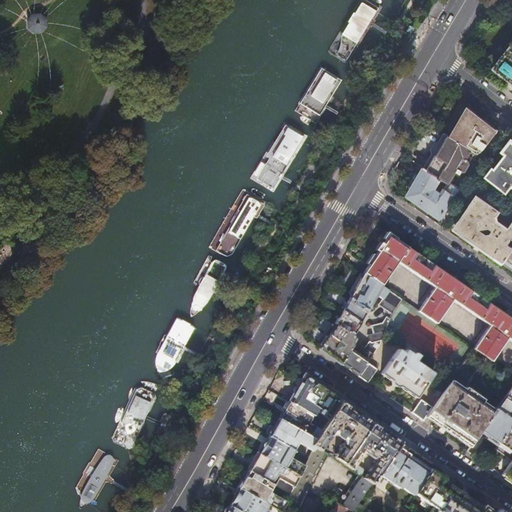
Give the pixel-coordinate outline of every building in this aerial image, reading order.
[(362,0),(329,54),(347,65),(380,15),(382,9),(382,4),(378,0),(362,0)] [(33,16),(29,21),(29,27),(34,32),(41,31),(45,26),(44,19),(39,15),(33,16)] [(508,81),(511,84),(511,44),(509,48),(495,67),(510,79),(508,81)] [(343,80),(321,69),(294,114),(316,126),(343,80)] [(454,138),(473,149),(480,154),(487,148),(498,132),(481,119),(470,110),(462,123),(454,138)] [(310,138),(285,124),(251,180),(275,194),(310,138)] [(433,152),(424,167),(450,182),(459,167),(464,170),(467,170),(471,163),(471,161),(473,157),(469,155),(473,149),(454,138),(445,132),(439,141),(441,146),(442,146),(440,150),(438,152),(437,151),(433,152)] [(511,140),(505,150),(507,153),(496,168),(494,167),(488,175),(508,191),(511,185),(511,140)] [(450,182),(424,167),(408,195),(425,206),(441,217),(461,188),(450,182)] [(267,203),(243,190),(210,249),(226,258),(233,255),(267,203)] [(500,258),(505,261),(511,250),(511,224),(509,228),(495,218),(501,210),(478,195),(472,203),(473,204),(460,222),(460,221),(456,227),(479,243),(500,258)] [(364,271),(381,283),(397,261),(432,285),(416,308),(436,322),(452,299),(487,323),(471,346),(473,348),(491,360),(507,337),(511,340),(511,318),(465,286),(431,262),(389,234),(375,254),(364,271)] [(192,301),(191,318),(203,311),(226,269),(226,267),(225,265),(217,261),(213,261),(212,263),(210,262),(213,258),(209,256),(193,284),(198,286),(192,301)] [(389,289),(381,283),(364,271),(357,282),(349,296),(368,309),(377,294),(383,298),(389,289)] [(395,293),(389,289),(383,298),(380,302),(386,306),(395,293)] [(402,298),(395,293),(386,306),(393,311),(402,298)] [(368,309),(349,296),(345,303),(341,309),(342,309),(360,322),(368,309)] [(342,309),(341,309),(337,316),(334,321),(336,323),(353,334),(360,322),(342,309)] [(385,330),(389,318),(386,317),(382,322),(371,325),(373,332),(385,330)] [(196,328),(177,318),(154,357),(154,365),(157,372),(159,374),(163,374),(172,370),(196,328)] [(353,335),(353,334),(336,323),(328,336),(319,348),(320,348),(329,354),(341,363),(349,350),(349,349),(350,348),(354,337),(353,335)] [(382,339),(385,330),(373,332),(368,334),(369,340),(373,341),(382,339)] [(364,347),(372,353),(380,341),(382,339),(373,341),(369,340),(364,347)] [(358,374),(367,361),(372,353),(364,347),(362,345),(356,355),(349,350),(341,363),(344,365),(354,372),(358,374)] [(416,397),(433,373),(416,360),(419,355),(417,353),(417,352),(408,346),(404,352),(398,348),(381,373),(396,383),(416,397)] [(358,374),(368,381),(376,368),(367,361),(358,374)] [(309,392),(316,382),(310,378),(305,374),(295,391),(289,400),(311,413),(313,409),(315,410),(318,407),(318,406),(313,403),(317,398),(309,392)] [(479,433),(496,408),(493,406),(493,408),(451,379),(432,407),(427,414),(435,420),(460,436),(471,444),(479,433)] [(325,422),(341,399),(327,390),(316,382),(309,392),(317,398),(313,403),(318,406),(318,407),(320,409),(318,412),(319,412),(323,415),(320,419),(325,422)] [(498,443),(511,422),(511,418),(506,415),(511,405),(511,384),(496,408),(479,433),(486,438),(487,436),(491,439),(498,443)] [(157,397),(154,393),(140,387),(136,388),(132,394),(111,440),(114,445),(131,452),(135,450),(156,402),(157,397)] [(315,446),(326,453),(329,449),(323,446),(330,435),(334,434),(343,439),(343,443),(335,454),(335,457),(343,462),(372,421),(359,412),(341,399),(325,422),(320,429),(314,438),(310,443),(315,446)] [(427,414),(432,407),(421,399),(412,412),(423,420),(427,414)] [(279,418),(314,438),(320,429),(309,422),(313,415),(311,413),(289,400),(284,409),(279,418)] [(298,442),(312,451),(315,446),(310,443),(314,438),(279,418),(274,426),(269,435),(294,449),(298,442)] [(378,473),(397,445),(400,441),(388,432),(372,421),(343,462),(359,473),(372,482),(378,473)] [(511,422),(498,443),(497,445),(505,451),(511,455),(511,422)] [(259,452),(299,476),(305,465),(290,457),(294,450),(294,449),(269,435),(264,443),(261,450),(259,452)] [(397,445),(378,473),(400,488),(401,486),(412,494),(430,467),(431,466),(430,466),(428,469),(416,461),(408,455),(409,454),(405,451),(397,445)] [(287,501),(285,503),(298,510),(327,454),(326,453),(315,446),(312,451),(308,458),(305,465),(299,476),(294,486),(290,493),(287,501)] [(119,462),(98,451),(76,489),(79,495),(78,511),(79,511),(94,505),(119,462)] [(249,469),(274,484),(278,478),(294,486),(299,476),(259,452),(253,463),(249,469)] [(511,481),(511,459),(502,474),(511,481)] [(430,467),(412,494),(418,498),(420,496),(429,503),(434,506),(449,484),(446,482),(447,480),(440,474),(430,467)] [(239,487),(281,511),(285,503),(287,501),(270,491),(274,484),(249,469),(246,476),(239,487)] [(372,482),(359,473),(339,503),(349,509),(352,511),(372,482)] [(493,511),(486,507),(481,503),(479,506),(461,493),(449,484),(434,506),(438,508),(437,510),(439,511),(493,511)] [(229,504),(242,511),(280,511),(281,511),(239,487),(235,494),(229,504)] [(335,501),(328,511),(347,511),(349,509),(339,503),(335,501)] [(355,511),(358,511),(363,506),(359,503),(354,510),(355,511)]
